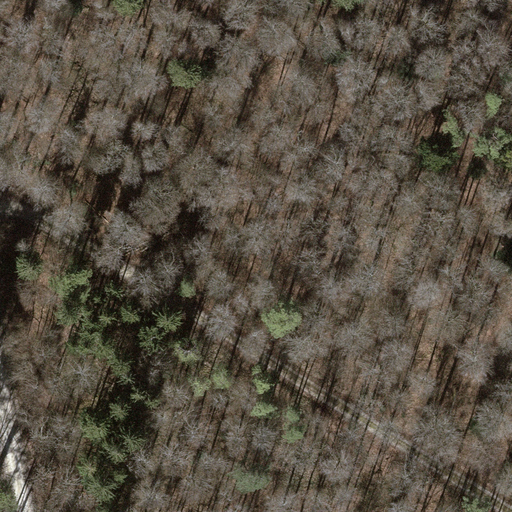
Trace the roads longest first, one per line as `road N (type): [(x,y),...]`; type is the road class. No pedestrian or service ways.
road 1 (track): [(0,203),(79,234),(511,505)]
road 2 (track): [(27,511),(0,373)]
